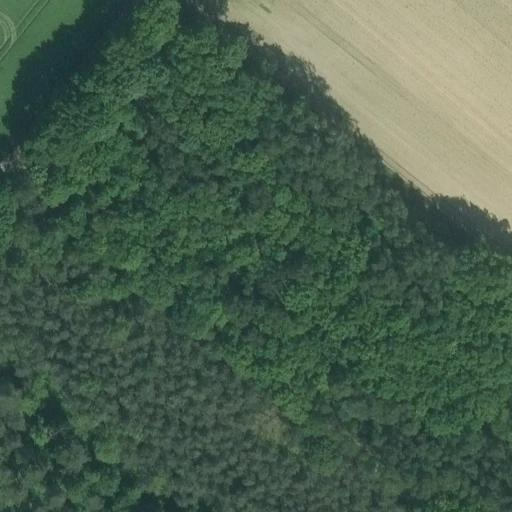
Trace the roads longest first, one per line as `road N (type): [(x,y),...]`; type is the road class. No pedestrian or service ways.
road 1 (track): [(435,511),(16,161)]
road 2 (track): [(148,0),(0,179)]
